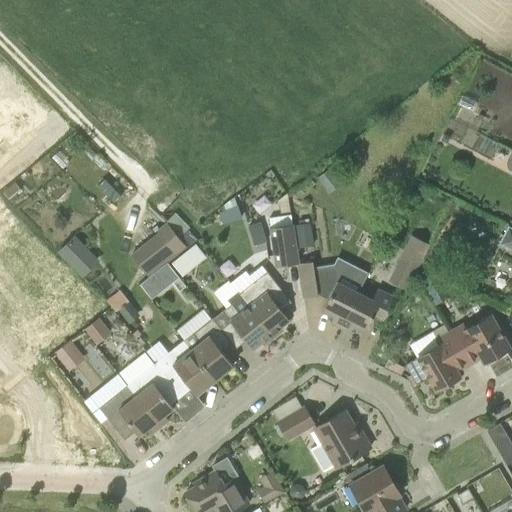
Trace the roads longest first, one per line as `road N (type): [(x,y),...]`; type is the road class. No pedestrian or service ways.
road 1 (residential): [(134,488),(289,365),(322,365),(412,435),(511,397)]
road 2 (track): [(146,189),(0,41)]
road 3 (residential): [(0,366),(37,418),(37,484)]
